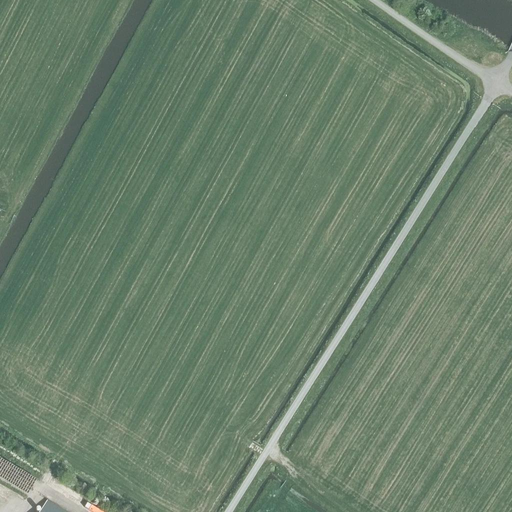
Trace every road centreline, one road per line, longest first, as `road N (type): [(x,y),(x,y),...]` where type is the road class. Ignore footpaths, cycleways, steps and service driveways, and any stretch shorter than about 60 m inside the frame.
road 1 (unclassified): [(229,511),(496,82)]
road 2 (unclassified): [(496,82),(373,0)]
